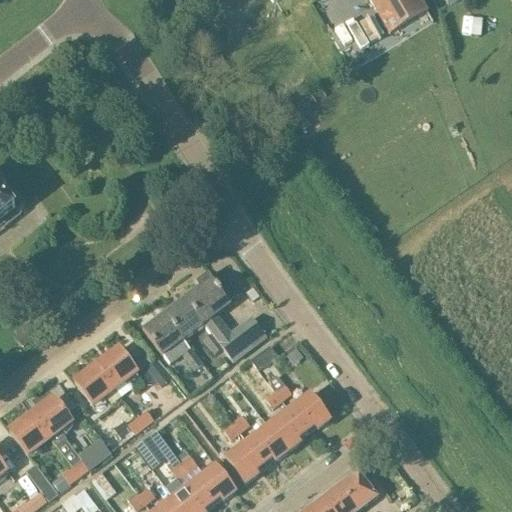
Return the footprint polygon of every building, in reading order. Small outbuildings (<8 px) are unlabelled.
[(369,0),(390,35),(428,14),(420,0),(369,0)] [(362,19),(353,23),(366,51),(375,47),(362,19)] [(7,187),(0,178),(0,221),(15,210),(1,192),(7,187)] [(183,302),(203,328),(204,327),(234,365),(267,340),(252,319),(232,335),(218,317),(231,307),(229,305),(239,298),(221,274),(212,281),(212,280),(183,302)] [(182,344),(203,328),(183,302),(163,317),(182,344)] [(162,359),(182,344),(163,317),(143,332),(162,359)] [(214,359),(222,353),(210,337),(202,343),(214,359)] [(279,358),(272,348),(252,363),(259,372),(268,366),(278,359),(279,358)] [(115,391),(116,391),(138,374),(119,350),(97,367),(115,391)] [(195,373),(204,366),(192,351),(183,358),(195,373)] [(147,371),(154,380),(165,372),(157,363),(147,371)] [(122,399),(116,391),(115,391),(97,367),(74,384),(93,408),(106,398),(112,407),(122,399)] [(257,375),(249,380),(273,412),(282,405),(275,396),(274,397),(266,387),(257,375)] [(276,380),(266,387),(274,397),(275,396),(284,390),(276,380)] [(284,390),(275,396),(282,405),(291,399),(284,390)] [(32,416),(50,441),(72,424),(67,417),(77,409),(67,395),(57,403),(54,399),(32,416)] [(289,412),(306,434),(315,428),(317,432),(330,422),(311,396),(289,412)] [(212,399),(201,405),(216,429),(227,422),(212,399)] [(297,441),(306,434),(289,412),(268,428),(288,454),(300,445),(297,441)] [(137,420),(145,431),(154,423),(147,413),(137,420)] [(28,457),(50,441),(32,416),(10,433),(28,457)] [(175,432),(184,425),(179,417),(169,424),(175,432)] [(136,438),(145,431),(137,420),(129,427),(125,422),(113,430),(121,441),(132,433),(136,438)] [(243,421),(235,427),(242,437),(250,430),(243,421)] [(241,436),(235,427),(234,428),(225,435),(232,444),(241,437),(242,437),(241,436)] [(276,463),(288,454),(268,428),(247,444),(264,467),(273,460),(276,463)] [(56,447),(72,467),(81,460),(65,440),(56,447)] [(264,467),(247,444),(226,461),(245,487),(258,477),(255,473),(264,467)] [(190,460),(181,467),(187,477),(188,476),(197,469),(190,460)] [(40,493),(26,475),(14,461),(4,469),(0,463),(0,478),(6,474),(29,503),(40,493)] [(82,464),(73,471),(81,481),(90,474),(82,464)] [(26,475),(40,493),(49,505),(58,498),(36,467),(26,475)] [(187,477),(181,467),(172,474),(179,483),(187,477)] [(195,484),(212,506),(220,500),(223,503),(236,494),(216,468),(195,484)] [(81,481),(73,471),(72,472),(63,479),(71,489),(80,482),(81,481)] [(358,473),(340,487),(358,511),(359,511),(377,498),(385,493),(374,478),(366,484),(358,473)] [(115,495),(102,477),(92,485),(106,502),(115,495)] [(203,511),(212,506),(195,484),(174,500),(182,511),(203,511)] [(331,511),(358,511),(340,487),(322,501),(331,511)] [(82,491),(72,499),(80,509),(90,501),(82,491)] [(139,499),(147,507),(156,501),(149,492),(139,499)] [(140,511),(146,508),(147,507),(139,499),(130,506),(134,511),(140,511)] [(182,511),(174,500),(158,511),(182,511)] [(331,511),(322,501),(307,511),(331,511)]
